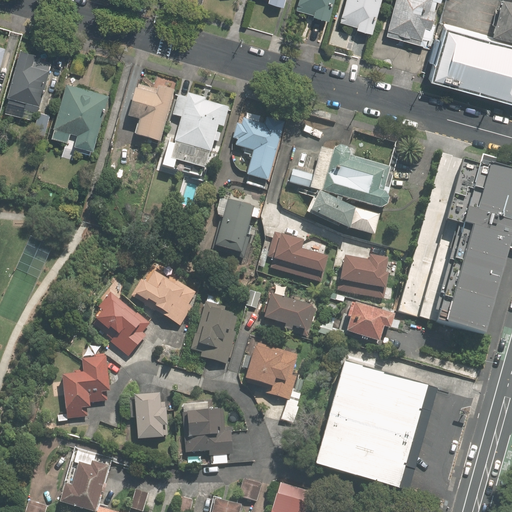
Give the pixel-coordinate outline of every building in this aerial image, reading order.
[(332,0),(297,0),(294,11),(312,16),(311,17),(326,22),(332,0)] [(344,0),(338,22),(356,27),(355,30),(370,35),(380,0),(344,0)] [(436,1),(433,0),(393,0),(385,31),(386,31),(385,36),(424,47),(426,40),(429,41),(432,31),(429,30),(434,12),(433,12),(436,1)] [(511,54),(445,36),(432,83),(511,105),(511,54)] [(34,55),(18,51),(5,98),(7,98),(6,102),(23,107),(22,109),(36,113),(50,63),(34,58),(34,55)] [(72,146),(91,152),(108,97),(64,84),(51,129),(53,129),(50,138),(66,143),(69,134),(75,136),(72,146)] [(137,86),(136,91),(134,90),(126,119),(137,122),(133,138),(158,144),(173,91),(157,87),(156,91),(137,86)] [(187,95),(186,98),(177,96),(171,116),(180,119),(168,161),(204,171),(208,154),(210,154),(213,143),(217,144),(220,134),(215,133),(217,127),(222,129),(228,109),(203,102),(204,99),(187,95)] [(49,116),(38,113),(32,133),(44,136),(49,116)] [(242,156),(250,158),(245,178),(267,184),(283,123),(265,118),(263,126),(242,120),(240,126),(235,125),(231,141),(236,142),(234,147),(244,150),(242,156)] [(388,190),(384,189),(389,168),(348,157),(348,156),(345,150),(337,149),(331,152),(325,178),(320,194),(379,211),(385,207),(387,200),(384,195),(387,196),(388,190)] [(511,232),(511,174),(463,161),(418,318),(482,336),(511,232)] [(311,177),(291,171),(288,184),(308,190),(311,177)] [(352,208),(351,211),(317,195),(308,214),(347,233),(348,231),(372,238),(379,216),(352,208)] [(240,256),(253,209),(227,201),(213,249),(240,256)] [(302,242),(273,233),(266,258),(272,260),(269,270),(320,284),(327,260),(299,252),(302,242)] [(367,257),(366,263),(343,259),(336,292),(379,300),(383,300),(387,275),(383,275),(386,260),(367,257)] [(165,320),(166,319),(179,327),(191,308),(187,306),(195,294),(176,282),(174,285),(153,272),(146,284),(140,281),(130,298),(143,306),(165,320)] [(203,280),(202,288),(212,290),(214,282),(203,280)] [(135,316),(108,294),(86,320),(111,341),(109,343),(127,358),(148,334),(145,331),(150,325),(136,314),(135,316)] [(207,297),(205,303),(196,335),(194,335),(190,351),(201,353),(200,358),(226,366),(234,337),(231,336),(236,318),(223,314),(225,309),(219,307),(221,300),(207,297)] [(262,321),(273,324),(272,329),(290,334),(291,329),(303,332),(310,308),(268,297),(262,321)] [(378,344),(381,330),(388,331),(392,318),(347,307),(345,316),(343,315),(338,333),(344,335),(343,335),(378,344)] [(334,320),(323,316),(319,329),(331,332),(334,320)] [(296,356),(257,344),(255,350),(253,349),(243,382),(246,382),(245,384),(263,389),(263,387),(266,388),(264,394),(290,402),(294,388),(283,385),(288,369),(292,370),(296,356)] [(89,410),(88,405),(107,402),(106,395),(108,394),(102,355),(93,356),(94,360),(79,362),(81,371),(73,372),(74,376),(60,378),(66,420),(87,417),(86,410),(89,410)] [(426,385),(341,362),(313,465),(398,488),(426,385)] [(129,420),(134,420),(136,442),(162,440),(161,429),(166,429),(164,410),(159,411),(158,396),(131,398),(132,400),(128,400),(129,420)] [(226,456),(232,456),(230,431),(224,432),(222,411),(181,414),(185,455),(208,453),(208,458),(210,458),(211,466),(227,465),(226,456)] [(94,458),(76,453),(72,466),(76,467),(70,489),(63,487),(58,505),(82,511),(94,511),(107,468),(93,464),(94,458)] [(261,486),(243,480),(238,497),(256,503),(261,486)] [(303,511),(310,491),(278,482),(269,511),(303,511)] [(142,511),(148,494),(135,490),(129,510),(137,511),(142,511)] [(189,511),(193,501),(182,498),(177,511),(189,511)] [(239,511),(240,506),(214,500),(211,511),(239,511)] [(44,511),(46,507),(27,502),(24,511),(44,511)]
